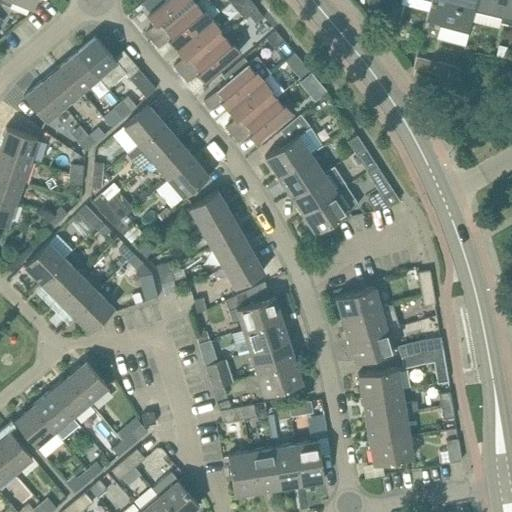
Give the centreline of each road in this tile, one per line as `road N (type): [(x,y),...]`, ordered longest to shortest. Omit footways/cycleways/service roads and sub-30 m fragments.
road 1 (residential): [(350,511),(329,377),(302,282),(235,167),(96,0)]
road 2 (tertiary): [(442,195),(373,74),(312,0)]
road 3 (tertiary): [(496,408),(463,248),(442,195)]
road 4 (residential): [(0,402),(56,350),(0,283)]
road 5 (residential): [(356,511),(491,486)]
road 6 (residential): [(0,83),(95,0)]
